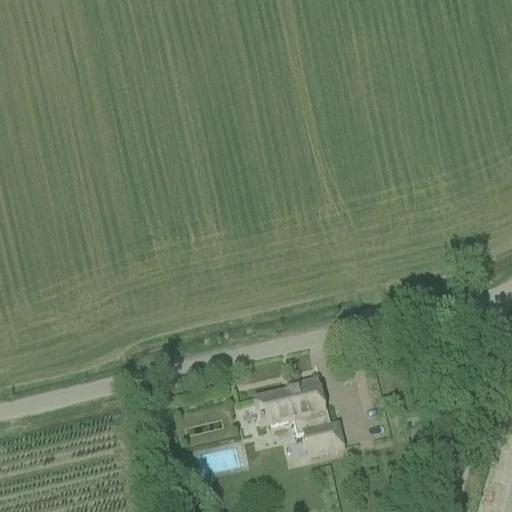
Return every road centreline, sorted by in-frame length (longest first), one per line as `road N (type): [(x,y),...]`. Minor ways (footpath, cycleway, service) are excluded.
road 1 (unclassified): [(0,413),(489,300)]
road 2 (unclassified): [(445,511),(459,475),(489,300)]
